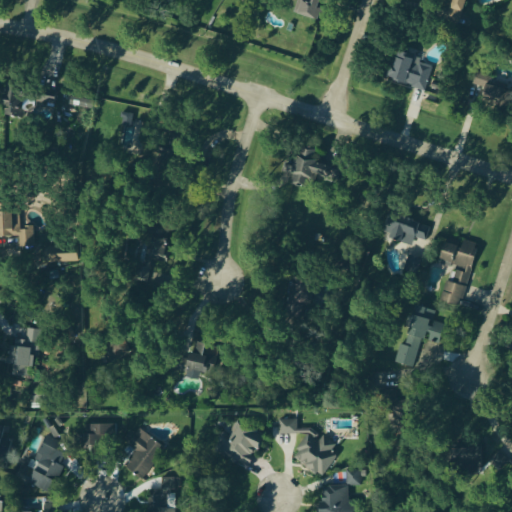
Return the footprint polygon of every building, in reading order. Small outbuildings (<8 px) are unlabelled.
[(323,20),(326,0),(298,0),(296,15),(323,20)] [(451,0),(445,21),(460,26),(468,0),(473,0),(475,0),(451,0)] [(432,63),(396,57),(391,83),(427,89),(432,63)] [(486,89),(482,104),(510,111),(511,100),(511,90),(490,85),(492,77),(476,72),(472,85),(486,89)] [(6,116),(54,118),(55,91),(7,89),(6,116)] [(94,100),(69,97),(67,108),(92,111),(94,100)] [(132,128),(132,115),(123,114),(122,127),(132,128)] [(320,164),(321,159),(315,158),(316,152),(298,149),(292,185),(312,188),(313,177),(341,182),(343,168),(320,164)] [(2,248),(27,248),(26,230),(20,230),(20,212),(4,213),(3,204),(0,204),(0,237),(1,238),(2,248)] [(388,237),(412,247),(415,238),(424,241),(431,223),(398,210),(388,237)] [(149,283),(157,262),(164,265),(172,243),(153,235),(136,278),(149,283)] [(478,245),(463,241),(462,245),(436,238),(434,250),(443,252),(441,260),(457,264),(452,282),(447,281),(442,303),(463,308),(478,245)] [(316,307),(314,282),(289,283),(291,308),(316,307)] [(440,345),(446,326),(416,316),(410,335),(440,345)] [(35,370),(34,353),(43,353),(43,332),(12,332),(12,371),(35,370)] [(395,364),(413,369),(421,342),(408,338),(405,346),(401,345),(395,364)] [(210,377),(217,355),(208,352),(210,345),(197,341),(187,369),(210,377)] [(222,386),(210,386),(209,400),(222,400),(222,386)] [(397,430),(413,429),(412,404),(396,405),(397,430)] [(217,451),(247,469),(258,450),(259,451),(267,438),(236,420),(217,451)] [(279,435),(302,435),(303,475),(334,474),(332,438),(316,438),(316,429),(298,429),(297,420),(278,421),(279,435)] [(85,446),(107,446),(107,436),(116,435),(116,425),(84,426),(85,446)] [(145,480),(164,447),(147,437),(128,470),(145,480)] [(471,472),(485,468),(478,442),(452,449),(457,465),(467,462),(471,472)] [(346,471),(347,487),(364,487),(363,471),(346,471)] [(162,493),(155,492),(154,511),(167,511),(167,495),(179,496),(179,479),(162,479),(162,493)] [(320,511),(358,511),(359,502),(349,502),(349,487),(331,487),(331,493),(320,493),(320,511)] [(56,511),(57,503),(45,502),(44,511),(56,511)]
